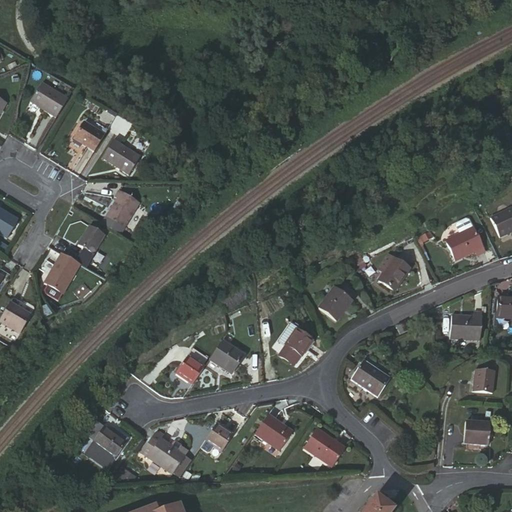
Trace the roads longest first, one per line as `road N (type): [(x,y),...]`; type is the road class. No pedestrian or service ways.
road 1 (residential): [(511,478),(473,482),(430,503),(382,466),(371,442),(332,407),(324,376)]
road 2 (residential): [(324,376),(331,350),(360,328),(511,263)]
road 3 (residential): [(324,376),(166,409),(133,397)]
